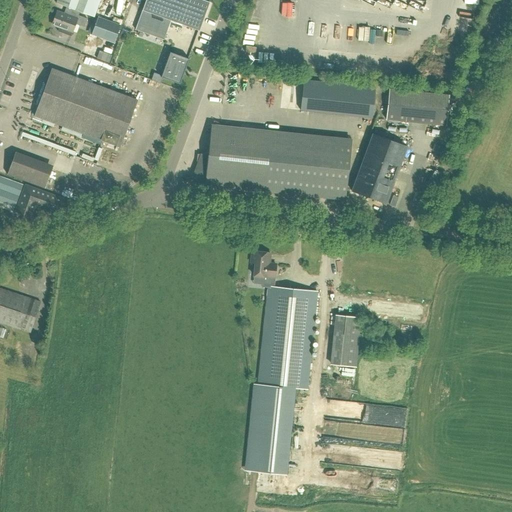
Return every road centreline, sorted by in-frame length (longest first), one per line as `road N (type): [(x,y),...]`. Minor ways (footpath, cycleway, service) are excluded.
road 1 (unclassified): [(511,240),(158,203)]
road 2 (unclassified): [(231,0),(158,203)]
road 3 (unknown): [(279,0),(282,32),(310,37),(400,45),(430,33),(436,18)]
road 4 (unclassified): [(158,203),(124,204),(0,251)]
road 5 (unknown): [(310,0),(436,18)]
